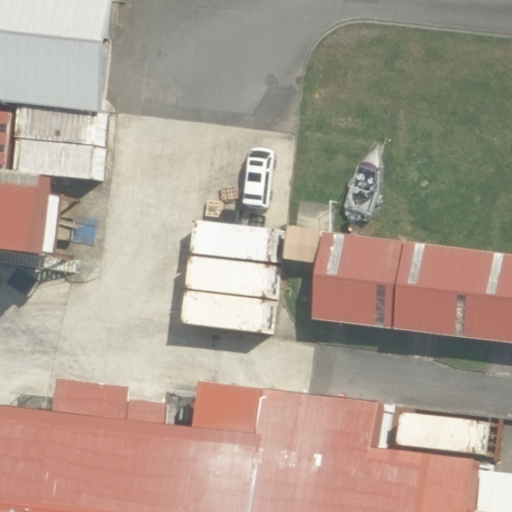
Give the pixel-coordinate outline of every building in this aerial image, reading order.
[(0,0),(0,105),(121,118),(133,0),(0,0)] [(0,194),(20,197),(29,118),(0,114),(0,194)] [(95,267),(102,204),(100,203),(101,190),(41,183),(33,261),(95,267)] [(330,267),(334,232),(301,228),(297,264),(330,267)] [(511,345),(511,257),(338,237),(328,324),(511,345)] [(14,412),(1,511),(511,511),(511,476),(502,476),(504,466),(401,454),(407,408),(225,389),(219,434),(183,430),(186,409),(152,405),(153,393),(83,385),(78,418),(14,412)]
